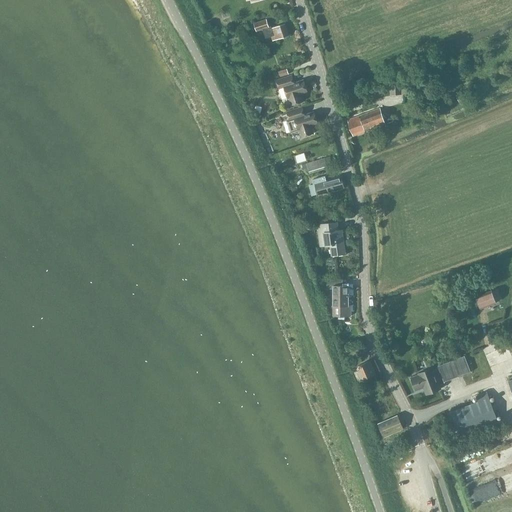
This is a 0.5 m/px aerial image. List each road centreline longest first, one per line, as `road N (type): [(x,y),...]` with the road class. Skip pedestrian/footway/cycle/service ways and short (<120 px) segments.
road 1 (unclassified): [(166,0),(267,204),(380,511)]
road 2 (tertiary): [(435,511),(410,418),(368,336),(356,190),(298,0)]
road 3 (track): [(511,115),(356,190)]
road 4 (track): [(511,415),(499,378),(410,418)]
